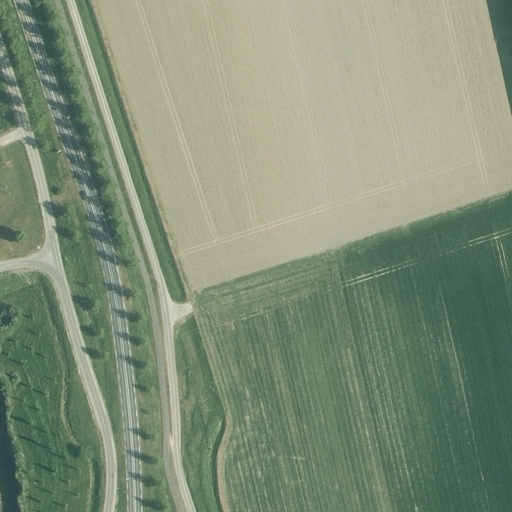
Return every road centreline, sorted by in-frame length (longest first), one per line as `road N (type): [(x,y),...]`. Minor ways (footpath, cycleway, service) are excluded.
road 1 (unclassified): [(68,0),(162,285),(177,467),(191,511)]
road 2 (secondary): [(134,511),(110,270),(20,0)]
road 3 (unclassified): [(107,511),(108,446),(56,260)]
road 4 (unclassified): [(56,260),(0,50)]
